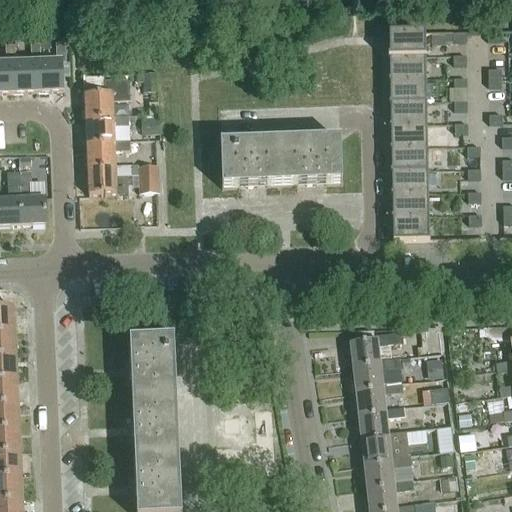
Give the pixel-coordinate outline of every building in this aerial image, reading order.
[(501,36),(487,37),(487,46),(501,45),(501,36)] [(389,38),(389,63),(425,62),(425,37),(389,38)] [(466,46),(466,37),(453,37),(453,46),(466,46)] [(32,66),(37,66),(38,97),(63,96),(62,66),(66,66),(65,47),(56,47),(57,65),(41,66),(40,48),(31,48),(32,66)] [(6,67),(11,67),(13,98),(38,97),(37,66),(32,66),(16,67),(15,49),(6,49),(6,67)] [(453,69),(467,69),(467,60),(453,60),(453,69)] [(389,63),(390,86),(426,85),(425,62),(389,63)] [(0,98),(13,98),(11,67),(6,67),(0,67),(0,98)] [(488,74),(488,82),(501,82),(501,73),(488,74)] [(142,79),(142,85),(143,98),(157,98),(156,78),(142,79)] [(501,82),(488,82),(488,91),(502,91),(501,82)] [(454,92),(467,92),(467,83),(454,83),(454,92)] [(114,123),(114,121),(113,106),(130,105),(129,84),(104,85),(105,98),(85,98),(86,124),(114,123)] [(426,108),(426,85),(390,86),(390,109),(426,108)] [(468,115),(467,105),(454,106),(454,115),(468,115)] [(158,120),(158,106),(148,106),(148,120),(158,120)] [(390,109),(391,131),(427,130),(426,108),(390,109)] [(489,119),(489,129),(502,128),(502,119),(489,119)] [(115,148),(115,146),(114,130),(128,130),(128,121),(114,121),(114,123),(86,124),(87,149),(115,148)] [(160,138),(159,121),(140,123),(141,139),(160,138)] [(468,137),(468,128),(454,128),(455,138),(468,137)] [(391,154),(427,153),(427,130),(391,131),(391,154)] [(511,141),(501,142),(502,151),(511,150),(511,141)] [(281,145),(281,167),(282,179),(282,190),(342,188),(341,143),(301,144),(281,145)] [(115,148),(87,149),(88,173),(116,172),(116,171),(115,155),(135,154),(135,145),(115,146),(115,148)] [(281,145),(221,147),(222,192),(282,190),(282,179),(281,167),(281,145)] [(467,161),(480,160),(480,151),(467,151),(467,161)] [(391,154),(392,177),(428,176),(427,153),(391,154)] [(30,161),(19,161),(20,170),(31,170),(30,161)] [(511,164),(502,165),(502,174),(511,173),(511,164)] [(116,172),(88,173),(89,200),(117,198),(116,180),(139,179),(139,171),(138,170),(116,171),(116,172)] [(139,171),(139,179),(140,198),(159,197),(158,171),(139,171)] [(511,173),(502,174),(502,182),(511,182),(511,173)] [(481,183),(481,174),(467,174),(467,183),(481,183)] [(31,176),(19,177),(21,230),(46,229),(45,202),(31,203),(31,191),(32,191),(31,176)] [(392,177),(392,199),(428,199),(428,176),(392,177)] [(0,231),(21,230),(19,177),(7,177),(9,204),(0,204),(0,231)] [(481,206),(481,196),(468,197),(468,206),(481,206)] [(429,222),(428,199),(392,199),(393,222),(429,222)] [(511,209),(503,210),(503,219),(511,218),(511,209)] [(511,227),(511,218),(503,219),(503,228),(511,227)] [(468,229),(482,229),(481,219),(468,220),(468,229)] [(429,243),(429,222),(393,222),(393,245),(429,244),(429,243)] [(0,336),(16,336),(14,311),(0,311),(0,336)] [(441,349),(439,332),(424,334),(426,351),(441,349)] [(511,335),(511,332),(480,332),(480,341),(489,341),(489,344),(493,344),(493,345),(511,344),(511,335)] [(0,360),(17,360),(16,336),(0,336),(0,360)] [(380,369),(380,365),(378,350),(401,347),(400,338),(377,341),(377,344),(350,348),(353,373),(380,369)] [(174,342),(129,344),(132,403),(154,402),(177,401),(174,342)] [(511,345),(511,351),(511,365),(496,368),(498,377),(511,374),(511,345)] [(0,384),(17,384),(17,360),(0,360),(0,384)] [(353,373),(356,397),(383,394),(383,390),(381,374),(399,372),(398,363),(380,365),(380,369),(353,373)] [(442,363),(426,365),(428,384),(444,382),(442,363)] [(0,408),(18,408),(17,384),(0,384),(0,408)] [(401,388),(383,390),(383,394),(356,397),(359,422),(386,418),(385,414),(384,399),(402,397),(401,388)] [(511,390),(491,394),(492,403),(511,399),(511,390)] [(449,406),(447,392),(429,394),(430,408),(449,406)] [(154,402),(132,403),(134,463),(179,461),(177,401),(154,402)] [(0,432),(19,432),(18,408),(0,408),(0,432)] [(359,422),(361,446),(389,443),(388,438),(386,423),(405,421),(404,412),(385,414),(386,418),(359,422)] [(489,417),(491,428),(505,426),(504,417),(503,415),(489,417)] [(471,418),(459,419),(460,430),(472,429),(471,418)] [(0,456),(20,456),(19,432),(0,432),(0,456)] [(408,445),(407,438),(407,436),(388,438),(389,443),(361,446),(364,470),(392,467),(391,463),(389,448),(408,445)] [(438,445),(439,457),(453,455),(452,443),(438,445)] [(0,480),(21,480),(20,456),(0,456),(0,480)] [(452,459),(440,460),(441,471),(453,470),(452,459)] [(179,461),(134,463),(136,511),(181,511),(180,481),(179,461)] [(409,461),(391,463),(392,467),(364,470),(367,495),(394,492),(394,488),(392,472),(410,470),(409,461)] [(0,504),(22,504),(21,480),(0,480),(0,504)] [(456,482),(440,484),(442,497),(458,495),(456,482)] [(396,511),(395,496),(413,494),(413,499),(423,498),(421,483),(413,485),(394,488),(394,492),(367,495),(369,511),(396,511)]
